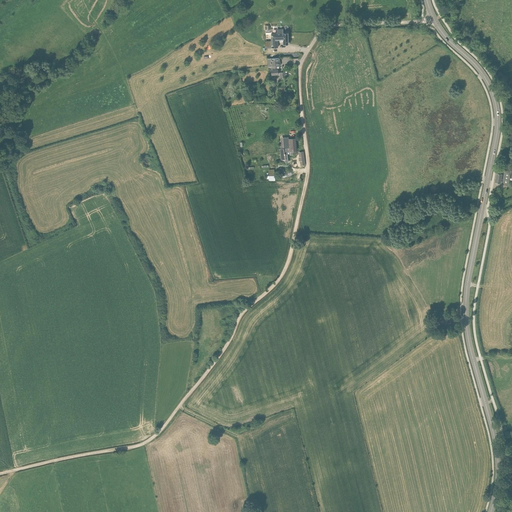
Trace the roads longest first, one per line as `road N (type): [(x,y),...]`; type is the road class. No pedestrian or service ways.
road 1 (tertiary): [(490,511),(496,447),(465,309),(497,115),(487,80),(433,19)]
road 2 (track): [(190,390),(240,314),(289,260),(306,150)]
road 3 (unclassified): [(306,150),(298,67),(316,37),(332,26),(433,19)]
road 4 (track): [(15,470),(142,444),(190,390)]
